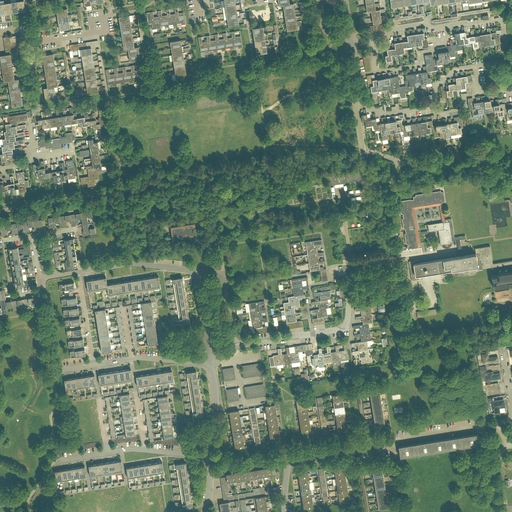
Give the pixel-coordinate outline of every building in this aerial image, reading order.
[(10,0),(10,2),(12,13),(19,12),(17,1),(16,0),(10,0)] [(17,1),(19,12),(25,11),(23,0),(17,1)] [(6,14),(12,13),(10,2),(4,3),(6,14)] [(284,11),(294,10),(293,3),(290,4),(283,5),(284,11)] [(226,13),(237,11),(236,5),(225,7),(226,13)] [(178,7),(174,8),(175,14),(177,25),(177,23),(181,23),(181,25),(186,24),(184,12),(179,13),(178,7)] [(57,17),(68,15),(67,8),(56,10),(57,17)] [(166,9),(167,15),(169,27),(169,25),(173,24),(173,26),(177,25),(175,14),(170,14),(169,9),(166,9)] [(161,10),(158,11),(159,16),(161,28),(161,26),(164,25),(165,27),(169,27),(167,15),(162,16),(161,10)] [(285,18),(296,16),(294,10),(284,11),(285,18)] [(156,27),(156,29),(161,28),(159,16),(154,17),(153,11),(146,12),(147,18),(148,24),(151,23),(152,29),(152,27),(156,27)] [(227,19),(238,18),(237,11),(226,13),(227,19)] [(68,15),(57,17),(58,23),(69,21),(69,18),(72,18),(71,14),(68,15)] [(120,23),(130,22),(129,15),(119,17),(120,23)] [(297,23),(297,22),(296,16),(285,18),(286,24),(297,23)] [(380,16),(372,17),(373,24),(381,22),(381,18),(382,18),(382,16),(380,16)] [(238,18),(227,19),(228,26),(239,24),(238,18)] [(69,21),(58,23),(59,30),(70,28),(69,21)] [(121,30),(131,28),(130,22),(120,23),(121,30)] [(297,23),(286,24),(287,31),(298,29),(297,26),(301,25),(301,22),(297,22),(297,23)] [(253,35),(264,33),(263,27),(252,28),(253,35)] [(457,33),(454,33),(454,37),(455,39),(458,39),(458,44),(456,44),(457,50),(462,49),(461,44),(464,43),(463,38),(460,38),(459,32),(459,31),(459,27),(456,28),(457,31),(456,31),(457,33)] [(462,32),(459,32),(460,38),(463,38),(464,43),(469,43),(469,42),(469,36),(468,36),(468,37),(466,37),(465,33),(465,32),(465,30),(464,27),(461,27),(462,30),(462,32)] [(122,36),(132,35),(131,28),(121,30),(122,36)] [(419,39),(416,40),(417,45),(422,45),(422,44),(422,42),(422,39),(424,39),(423,33),(420,33),(420,31),(420,28),(417,28),(418,32),(418,33),(418,34),(419,39)] [(488,33),(485,34),(486,40),(488,39),(489,45),(495,44),(494,38),(491,39),(490,33),(490,31),(489,28),(487,28),(487,32),(488,33)] [(482,34),(479,35),(480,40),(483,40),(484,46),(489,45),(488,39),(486,40),(485,34),(484,32),(484,29),(481,29),(482,33),(482,34)] [(234,31),(231,32),(232,37),(234,49),(234,47),(238,46),(238,48),(243,48),(241,36),(235,37),(234,31)] [(471,36),(469,36),(469,42),(472,42),(473,48),(478,47),(477,41),(475,41),(474,36),(474,34),(473,31),(471,31),(471,34),(471,36)] [(496,32),(490,33),(491,39),(494,38),(495,44),(497,44),(498,49),(504,48),(503,42),(500,43),(499,37),(499,34),(496,35),(496,34),(496,32)] [(232,37),(227,38),(226,33),(223,33),(224,39),(226,50),(226,48),(229,48),(230,50),(234,49),(232,37)] [(254,41),(265,40),(264,33),(253,35),(254,41)] [(218,34),(215,34),(215,40),(216,40),(217,52),(218,52),(217,50),(221,49),(221,51),(226,50),(224,39),(219,39),(218,34)] [(123,43),(134,41),(132,35),(122,36),(123,43)] [(209,35),(206,36),(207,41),(209,53),(209,51),(213,50),(213,52),(217,52),(216,40),(215,40),(210,41),(209,35)] [(477,35),(474,36),(475,41),(477,41),(478,47),(484,46),(483,40),(480,40),(479,35),(477,35)] [(204,52),(205,54),(209,53),(207,41),(202,42),(201,36),(198,37),(201,54),(201,52),(204,52)] [(393,49),(392,49),(393,55),(399,54),(398,48),(401,48),(400,42),(397,42),(396,41),(396,37),(393,38),(394,39),(394,41),(394,43),(395,49),(393,49)] [(401,48),(398,48),(399,54),(404,53),(403,47),(406,47),(405,41),(402,42),(402,40),(401,37),(399,37),(399,40),(400,42),(401,48)] [(171,48),(182,46),(181,40),(170,42),(171,48)] [(255,48),(266,46),(265,40),(254,41),(255,48)] [(449,51),(448,51),(449,57),(455,56),(455,57),(458,57),(457,50),(456,44),(453,45),(452,40),(449,40),(450,45),(451,51),(449,51)] [(135,47),(134,41),(123,43),(124,49),(128,49),(128,48),(135,47)] [(388,55),(385,56),(386,62),(392,61),(391,57),(391,55),(393,55),(392,49),(390,49),(389,44),(386,45),(387,50),(388,55)] [(172,54),(183,53),(182,46),(171,48),(172,54)] [(266,46),(255,48),(256,54),(267,53),(266,46)] [(444,58),(441,58),(442,64),(448,63),(447,57),(449,57),(448,51),(446,51),(445,50),(445,46),(442,47),(443,50),(443,52),(444,58)] [(82,56),(92,54),(91,47),(90,48),(87,48),(85,49),(82,49),(81,49),(82,56)] [(140,53),(138,47),(135,47),(128,48),(128,49),(129,55),(140,53)] [(436,59),(437,65),(442,64),(441,58),(444,58),(443,52),(440,52),(440,51),(439,47),(437,48),(437,51),(438,53),(437,53),(438,58),(436,59)] [(140,53),(129,55),(130,61),(141,60),(140,56),(142,55),(142,53),(140,53)] [(173,61),(184,59),(183,53),(172,54),(173,61)] [(0,56),(1,62),(12,60),(11,54),(6,55),(0,55),(0,56)] [(43,62),(54,60),(53,54),(42,55),(43,62)] [(83,62),(93,60),(92,54),(82,56),(83,62)] [(431,65),(428,65),(428,66),(429,71),(435,70),(434,65),(437,65),(436,59),(435,59),(433,59),(432,54),(429,54),(430,57),(430,60),(431,63),(431,65)] [(174,67),(185,66),(184,59),(173,61),(174,67)] [(2,69),(13,67),(12,60),(1,62),(2,69)] [(44,68),(55,67),(54,60),(43,62),(44,68)] [(84,69),(94,67),(93,60),(83,62),(84,69)] [(131,71),(133,83),(134,83),(134,84),(137,83),(137,82),(142,81),(140,70),(134,71),(134,65),(130,66),(131,71)] [(123,72),(125,84),(125,82),(129,81),(129,83),(133,83),(131,71),(126,72),(125,66),(122,67),(123,72)] [(175,74),(186,72),(185,66),(174,67),(175,74)] [(421,72),(422,78),(425,77),(426,83),(431,82),(430,76),(428,77),(427,72),(429,71),(428,66),(426,66),(423,66),(424,71),(421,72)] [(3,75),(14,73),(13,67),(2,69),(3,75)] [(45,75),(56,73),(55,67),(44,68),(45,75)] [(85,75),(95,73),(94,67),(84,69),(85,75)] [(416,73),(417,79),(419,78),(420,84),(426,83),(425,77),(422,78),(421,72),(421,70),(420,67),(418,67),(418,71),(419,72),(416,73)] [(115,74),(117,85),(117,83),(120,83),(121,85),(125,84),(123,72),(118,73),(117,68),(114,68),(115,74)] [(416,73),(415,71),(415,68),(412,68),(413,72),(413,73),(410,74),(411,80),(414,79),(415,85),(420,84),(419,78),(417,79),(416,73)] [(112,84),(112,86),(117,85),(115,74),(110,75),(109,69),(106,70),(108,87),(109,87),(108,85),(112,84)] [(408,74),(405,75),(406,80),(408,80),(409,85),(407,86),(408,91),(413,91),(412,85),(415,85),(414,79),(411,80),(410,74),(410,72),(409,69),(407,69),(407,72),(408,74)] [(467,82),(470,81),(472,81),(472,78),(467,79),(466,76),(463,76),(463,71),(460,72),(461,77),(462,82),(459,83),(460,89),(466,88),(465,88),(465,85),(465,82),(467,82)] [(186,72),(175,74),(176,80),(187,78),(186,72)] [(390,83),(387,83),(388,89),(390,89),(391,94),(396,93),(397,93),(396,87),(393,88),(392,83),(395,82),(394,76),(391,77),(391,75),(390,72),(388,72),(388,76),(389,77),(390,83)] [(15,80),(15,79),(14,73),(3,75),(4,81),(8,81),(15,80)] [(46,81),(57,79),(56,73),(45,75),(46,81)] [(86,81),(96,80),(95,73),(85,75),(86,81)] [(379,84),(376,85),(377,91),(382,90),(381,84),(384,84),(383,78),(383,76),(380,77),(380,73),(377,74),(378,77),(378,79),(379,84)] [(384,84),(381,84),(382,90),(388,89),(387,83),(390,83),(389,77),(386,78),(385,76),(385,73),(382,73),(383,76),(383,78),(384,84)] [(395,82),(392,83),(393,88),(396,87),(397,93),(399,92),(400,96),(400,98),(406,97),(405,92),(407,91),(408,91),(407,86),(409,85),(408,80),(406,80),(404,80),(405,86),(399,87),(397,76),(394,76),(395,82)] [(456,89),(460,89),(459,83),(462,82),(461,77),(458,77),(455,78),(456,83),(454,84),(454,83),(453,83),(454,90),(454,89),(452,90),(453,95),(457,94),(456,89)] [(9,87),(20,85),(18,79),(15,79),(15,80),(8,81),(9,87)] [(47,87),(54,86),(58,86),(57,79),(46,81),(47,87)] [(373,85),(370,86),(371,92),(377,91),(376,85),(379,84),(378,79),(372,80),(373,83),(373,85)] [(453,83),(451,84),(450,79),(447,79),(448,84),(448,85),(449,90),(446,90),(447,96),(453,95),(452,90),(454,89),(454,90),(453,83)] [(87,88),(97,86),(96,80),(86,81),(87,88)] [(10,94),(21,92),(20,85),(9,87),(10,94)] [(445,97),(447,96),(446,90),(449,90),(448,85),(445,85),(446,90),(443,91),(443,85),(440,86),(442,97),(439,97),(440,103),(445,102),(445,97)] [(45,95),(55,93),(54,86),(47,87),(43,88),(45,95)] [(99,93),(97,86),(87,88),(88,94),(99,93)] [(11,100),(22,98),(21,92),(10,94),(11,100)] [(55,93),(45,95),(46,101),(56,99),(55,93)] [(489,112),(494,111),(493,105),(491,106),(490,100),(489,100),(489,98),(489,95),(486,95),(487,100),(484,101),(485,106),(488,106),(489,112)] [(485,106),(484,101),(483,96),(481,96),(482,101),(479,102),(480,107),(482,107),(483,113),(489,112),(488,106),(485,106)] [(191,104),(195,130),(195,131),(196,131),(196,132),(197,132),(209,130),(212,152),(213,152),(213,153),(214,153),(215,153),(255,147),(256,146),(256,145),(252,119),(252,118),(251,118),(251,117),(250,117),(227,121),(225,110),(226,110),(224,99),(224,98),(223,98),(223,97),(222,97),(193,102),(192,102),(191,103),(191,104)] [(480,107),(479,102),(478,97),(475,97),(476,102),(473,103),(473,100),(468,101),(469,109),(471,109),(472,114),(473,114),(473,117),(478,117),(478,114),(483,113),(482,107),(480,107)] [(22,98),(11,100),(12,106),(23,105),(22,98)] [(499,110),(499,104),(498,99),(495,99),(496,104),(494,105),(493,105),(494,111),(497,110),(498,116),(503,115),(502,109),(499,110)] [(509,114),(508,108),(505,109),(504,103),(499,104),(499,110),(502,109),(503,115),(506,115),(507,120),(511,119),(511,118),(511,113),(509,114)] [(78,122),(77,118),(74,118),(73,113),(72,107),(69,107),(71,115),(66,115),(67,120),(70,119),(71,123),(78,122)] [(66,115),(65,108),(62,109),(63,116),(59,116),(60,121),(63,120),(64,125),(71,123),(70,119),(67,120),(66,115)] [(59,116),(58,109),(55,110),(56,117),(52,117),(53,122),(56,122),(57,126),(64,125),(63,120),(60,121),(59,116)] [(100,123),(101,127),(108,126),(105,109),(98,110),(100,119),(96,119),(96,124),(100,123)] [(371,125),(370,119),(368,120),(367,114),(366,109),(363,110),(364,114),(361,115),(362,121),(365,121),(365,126),(371,125)] [(52,117),(51,110),(48,111),(49,118),(45,119),(46,123),(49,123),(50,127),(57,126),(56,122),(53,122),(52,117)] [(89,125),(89,120),(85,121),(84,114),(83,110),(81,110),(82,117),(77,118),(78,122),(81,122),(82,125),(82,126),(89,125)] [(45,119),(44,112),(41,112),(42,119),(38,120),(38,124),(36,125),(37,131),(39,130),(43,130),(43,128),(50,127),(49,123),(46,123),(45,119)] [(93,124),(93,129),(101,127),(100,123),(96,124),(96,119),(95,112),(92,113),(92,115),(88,116),(87,113),(84,114),(85,121),(89,120),(89,125),(93,124)] [(18,126),(18,125),(18,121),(20,121),(28,120),(27,113),(7,116),(8,123),(8,124),(11,123),(11,127),(18,126)] [(372,114),(373,119),(370,119),(371,125),(374,124),(375,130),(380,129),(379,123),(379,124),(377,124),(376,118),(375,113),(372,114)] [(391,127),(390,121),(390,120),(389,116),(387,117),(387,120),(387,122),(385,122),(385,128),(388,128),(389,133),(395,133),(394,127),(391,127)] [(396,126),(395,121),(395,119),(395,116),(392,116),(393,121),(390,121),(391,127),(394,127),(395,133),(400,132),(399,126),(396,126)] [(427,127),(426,121),(425,116),(423,116),(424,122),(421,122),(422,128),(424,127),(425,133),(431,132),(430,127),(427,127)] [(454,121),(454,122),(452,123),(453,129),(455,128),(456,134),(462,133),(461,128),(463,127),(461,116),(453,117),(454,121)] [(385,128),(385,122),(384,117),(381,118),(382,123),(379,123),(380,129),(383,129),(383,134),(381,134),(382,140),(387,139),(387,134),(389,133),(388,128),(385,128)] [(422,128),(421,122),(420,117),(417,117),(418,122),(415,123),(416,129),(419,128),(420,134),(425,133),(424,127),(422,128)] [(416,129),(415,123),(414,118),(412,118),(413,123),(410,124),(411,130),(413,129),(414,135),(420,134),(419,128),(416,129)] [(453,129),(452,123),(451,123),(451,118),(448,118),(449,123),(446,124),(447,129),(450,129),(451,135),(456,134),(455,128),(453,129)] [(411,130),(410,124),(409,119),(406,119),(407,124),(404,125),(405,131),(408,130),(409,136),(414,135),(413,129),(411,130)] [(441,130),(440,124),(440,119),(437,120),(438,123),(438,125),(435,125),(436,131),(439,131),(440,136),(445,136),(444,130),(441,130)] [(447,129),(446,124),(446,122),(445,119),(443,119),(443,122),(444,124),(440,124),(441,130),(444,130),(445,136),(451,135),(450,129),(447,129)] [(405,131),(404,125),(402,125),(401,120),(395,121),(396,126),(399,126),(400,132),(402,131),(403,137),(409,136),(408,130),(405,131)] [(436,131),(435,125),(433,126),(432,120),(426,121),(427,127),(430,127),(431,132),(433,132),(434,137),(440,136),(439,131),(436,131)] [(25,124),(18,125),(18,126),(11,127),(11,123),(8,124),(8,123),(5,124),(6,131),(7,131),(9,131),(10,134),(17,133),(16,129),(26,127),(25,124)] [(24,132),(17,133),(10,134),(9,131),(7,131),(6,131),(4,131),(5,138),(8,138),(9,141),(16,140),(15,136),(24,135),(24,132)] [(5,138),(3,139),(4,146),(7,145),(7,149),(15,148),(14,144),(24,143),(23,139),(16,140),(9,141),(8,138),(5,138)] [(94,149),(99,149),(98,141),(93,142),(93,138),(88,139),(89,144),(82,145),(82,148),(89,147),(89,146),(94,146),(94,149)] [(21,147),(15,148),(7,149),(7,145),(4,146),(2,146),(3,153),(6,153),(6,156),(13,155),(13,151),(22,150),(21,147)] [(95,156),(100,156),(99,149),(94,149),(94,146),(89,146),(89,147),(90,149),(79,151),(80,155),(90,154),(90,153),(95,153),(95,156)] [(20,154),(13,155),(6,156),(6,153),(3,153),(0,154),(2,160),(1,160),(1,165),(12,163),(12,159),(21,157),(20,154)] [(101,163),(100,156),(95,156),(95,153),(90,153),(90,154),(91,158),(84,159),(84,162),(91,161),(96,160),(97,163),(101,163)] [(64,167),(63,168),(63,169),(63,170),(63,174),(67,174),(68,179),(75,178),(73,164),(72,159),(67,160),(65,160),(66,161),(66,162),(66,166),(67,166),(67,169),(65,169),(64,167)] [(49,177),(49,172),(45,172),(43,160),(40,161),(41,168),(37,168),(37,164),(32,164),(34,173),(38,172),(39,178),(49,177)] [(102,170),(101,163),(97,163),(96,160),(91,161),(92,165),(85,166),(86,169),(87,169),(87,168),(97,167),(98,171),(102,170)] [(63,170),(63,169),(63,168),(62,162),(59,163),(60,170),(56,171),(56,175),(60,175),(61,180),(68,179),(67,174),(63,174),(63,170)] [(56,171),(55,164),(52,164),(53,171),(49,172),(49,177),(53,176),(54,181),(61,180),(60,175),(56,175),(56,171)] [(99,177),(98,171),(97,167),(87,168),(87,169),(88,176),(80,177),(81,184),(87,183),(88,186),(95,185),(94,178),(99,177)] [(18,188),(19,192),(26,191),(25,186),(29,186),(28,180),(24,180),(23,171),(16,172),(17,180),(18,180),(18,182),(14,183),(15,188),(18,188)] [(328,185),(330,185),(363,179),(361,171),(328,176),(328,177),(327,177),(328,185)] [(14,183),(13,176),(10,176),(11,183),(7,184),(7,189),(11,189),(12,194),(19,192),(18,188),(15,188),(14,183)] [(435,191),(437,203),(445,201),(443,191),(440,192),(439,190),(435,191)] [(429,204),(437,203),(435,191),(431,192),(431,193),(428,194),(429,204)] [(429,204),(428,194),(425,194),(425,193),(420,194),(422,205),(429,204)] [(414,206),(422,205),(420,194),(416,194),(416,196),(413,196),(413,200),(414,206)] [(400,209),(412,207),(410,199),(400,201),(401,204),(399,204),(400,209)] [(403,216),(413,214),(412,207),(400,209),(401,213),(402,213),(403,216)] [(82,225),(88,224),(90,224),(90,221),(88,221),(87,217),(92,216),(92,211),(81,213),(81,218),(82,225)] [(76,219),(81,218),(81,213),(70,215),(70,220),(71,224),(78,223),(77,222),(76,219)] [(402,224),(414,222),(413,214),(403,216),(403,219),(402,219),(402,224)] [(65,221),(70,220),(70,215),(59,216),(59,221),(59,222),(60,226),(67,225),(66,223),(65,221)] [(54,222),(59,222),(59,221),(59,216),(48,218),(49,228),(56,227),(55,225),(54,222)] [(511,260),(492,263),(489,245),(475,248),(476,253),(462,255),(459,239),(465,238),(465,235),(455,236),(454,236),(451,219),(450,218),(445,219),(446,221),(427,224),(428,231),(438,229),(441,243),(446,243),(446,241),(456,239),(459,256),(420,262),(419,259),(408,261),(412,280),(419,279),(419,275),(454,269),(454,273),(455,276),(454,276),(462,275),(462,276),(475,274),(474,273),(476,273),(475,272),(475,269),(503,265),(503,264),(505,264),(511,263),(511,270),(499,273),(499,274),(492,276),(493,288),(508,286),(507,283),(511,282),(511,260)] [(28,227),(28,226),(34,226),(34,228),(33,230),(33,231),(40,229),(39,224),(42,224),(42,220),(39,221),(39,220),(27,221),(28,227)] [(29,231),(28,226),(28,227),(27,221),(17,223),(17,228),(18,228),(23,227),(23,230),(22,232),(29,231)] [(405,231),(415,229),(414,222),(402,224),(403,228),(405,228),(405,231)] [(18,233),(18,228),(17,228),(17,223),(6,225),(6,230),(7,230),(12,229),(12,232),(11,234),(18,233)] [(172,239),(197,235),(195,223),(170,226),(172,239)] [(88,224),(82,225),(84,235),(95,233),(94,228),(89,229),(88,224)] [(404,234),(405,239),(416,237),(415,229),(405,231),(406,234),(404,234)] [(408,246),(418,244),(416,237),(405,239),(406,243),(407,243),(408,246)] [(317,253),(316,247),(320,247),(322,247),(321,239),(306,242),(308,254),(317,253)] [(319,261),(318,256),(321,255),(324,255),(323,252),(317,253),(308,254),(309,263),(319,261)] [(321,275),(327,274),(326,268),(323,269),(323,267),(320,267),(319,264),(323,263),(325,263),(324,260),(319,261),(309,263),(310,271),(320,270),(321,275)] [(152,277),(154,290),(160,289),(160,288),(158,276),(152,277)] [(107,285),(107,284),(106,277),(99,278),(101,291),(107,290),(108,290),(107,285)] [(147,291),(154,290),(152,277),(145,278),(147,291)] [(174,286),(183,285),(182,277),(172,279),(174,286)] [(302,286),(301,281),(305,280),(307,280),(307,277),(291,279),(293,288),(302,286)] [(95,292),(101,291),(99,278),(93,279),(95,292)] [(141,292),(147,291),(145,278),(139,279),(141,292)] [(88,293),(95,292),(93,279),(86,280),(88,293)] [(134,293),(141,292),(139,279),(132,280),(134,293)] [(128,294),(134,293),(132,280),(126,281),(128,294)] [(122,295),(128,294),(126,281),(120,282),(122,295)] [(74,282),(59,284),(60,290),(60,291),(75,288),(74,282)] [(115,296),(122,295),(120,282),(113,283),(115,296)] [(109,297),(115,296),(113,283),(107,284),(107,285),(108,290),(107,290),(109,297)] [(175,294),(185,292),(183,285),(174,286),(175,294)] [(294,296),(304,295),(304,294),(303,289),(306,288),(309,288),(308,285),(302,286),(293,288),(294,296)] [(327,299),(330,299),(329,290),(313,293),(314,296),(316,295),(320,294),(320,300),(327,299)] [(176,301),(186,300),(185,292),(175,294),(176,301)] [(289,305),(299,304),(299,303),(298,298),(302,297),(302,298),(304,297),(304,295),(294,296),(288,297),(289,302),(283,303),(284,306),(289,305)] [(41,306),(39,296),(28,298),(29,303),(32,303),(32,308),(41,306)] [(77,303),(76,297),(61,299),(62,306),(71,304),(74,304),(77,303)] [(30,308),(29,303),(28,298),(17,300),(18,305),(23,304),(24,309),(23,309),(30,308)] [(329,308),(327,299),(320,300),(312,301),(312,304),(314,304),(318,303),(319,309),(326,308),(329,308)] [(19,310),(18,305),(17,300),(6,302),(7,307),(12,306),(13,310),(12,311),(19,310)] [(177,309),(187,307),(186,300),(176,301),(177,309)] [(142,307),(139,307),(140,310),(142,309),(152,307),(151,301),(141,303),(142,307)] [(264,301),(248,303),(250,312),(259,310),(261,310),(260,305),(259,306),(259,304),(262,304),(264,304),(264,301)] [(298,307),(300,306),(299,304),(289,305),(284,306),(285,314),(295,313),(294,307),(297,307),(298,307)] [(362,316),(371,314),(370,306),(355,308),(354,308),(355,311),(357,311),(361,310),(362,316)] [(79,314),(78,307),(63,310),(64,316),(72,315),(76,314),(79,314)] [(143,313),(140,313),(141,316),(143,315),(153,313),(152,307),(142,309),(143,313)] [(178,316),(188,314),(187,307),(177,309),(178,316)] [(327,316),(326,308),(319,309),(310,310),(311,313),(313,313),(317,312),(317,318),(318,318),(321,317),(324,317),(327,316)] [(265,309),(261,310),(259,310),(250,312),(251,320),(261,318),(262,318),(261,314),(260,314),(260,313),(263,312),(264,312),(266,312),(265,309)] [(435,309),(416,312),(417,317),(436,314),(435,309)] [(290,322),(293,322),(296,321),(299,321),(302,320),(296,321),(295,315),(299,315),(301,315),(301,312),(295,313),(285,314),(286,323),(287,323),(290,322)] [(154,319),(153,313),(143,315),(144,319),(141,319),(142,321),(144,321),(154,319)] [(188,314),(178,316),(180,324),(189,322),(188,314)] [(368,323),(373,323),(371,314),(362,316),(356,317),(356,319),(358,319),(362,318),(363,324),(368,323)] [(265,326),(268,326),(268,325),(262,326),(261,321),(265,320),(265,321),(267,320),(267,317),(262,318),(261,318),(251,320),(253,328),(256,328),(259,327),(262,327),(265,326)] [(80,324),(79,318),(65,320),(66,326),(74,325),(78,324),(80,324)] [(142,325),(143,327),(145,327),(155,325),(154,319),(144,321),(145,325),(142,325)] [(370,332),(368,323),(363,324),(353,326),(353,328),(355,328),(359,327),(360,333),(370,332)] [(143,331),(143,333),(146,333),(156,331),(155,325),(145,327),(146,331),(143,331)] [(81,328),(66,330),(67,337),(76,335),(79,335),(82,334),(81,328)] [(144,337),(144,339),(147,339),(157,337),(156,331),(146,333),(147,337),(144,337)] [(366,341),(370,340),(371,340),(370,332),(360,333),(354,334),(354,337),(357,337),(357,336),(360,336),(361,341),(366,341)] [(145,345),(158,343),(157,337),(147,339),(148,342),(145,343),(145,345)] [(77,346),(81,345),(84,345),(83,338),(68,341),(69,347),(77,346)] [(353,345),(357,345),(358,350),(368,349),(367,346),(370,345),(371,344),(370,340),(366,341),(361,341),(351,343),(351,346),(353,346),(353,345)] [(338,351),(340,361),(348,359),(347,350),(346,344),(343,344),(343,346),(344,350),(339,351),(338,351)] [(298,352),(301,351),(300,345),(294,346),(294,348),(295,348),(295,352),(290,353),(289,353),(291,363),(299,361),(298,352)] [(338,351),(339,351),(338,345),(335,345),(335,348),(336,351),(330,352),(332,362),(340,361),(338,351)] [(330,352),(329,346),(326,347),(327,349),(327,353),(322,353),(322,354),(323,363),(332,362),(330,352)] [(289,353),(290,353),(289,347),(286,347),(286,350),(287,353),(281,354),(283,364),(289,363),(289,366),(292,366),(291,363),(289,353)] [(281,354),(280,348),(277,349),(278,351),(279,355),(273,356),(269,357),(270,366),(274,365),(283,364),(281,354)] [(314,358),(311,358),(313,365),(318,364),(318,365),(318,366),(319,367),(324,366),(323,363),(322,354),(322,353),(321,348),(318,348),(318,350),(319,350),(319,354),(313,355),(314,358)] [(70,351),(71,357),(85,355),(84,349),(70,351)] [(358,350),(352,351),(353,354),(355,354),(358,353),(359,359),(361,359),(361,363),(371,361),(370,357),(369,357),(368,349),(358,350)] [(483,364),(497,362),(497,357),(489,358),(488,354),(481,355),(483,364)] [(124,370),(126,382),(133,381),(131,369),(124,370)] [(120,383),(126,382),(124,370),(118,371),(120,383)] [(167,381),(171,381),(171,383),(174,383),(173,377),(172,370),(166,371),(167,381)] [(113,384),(120,383),(118,371),(111,372),(113,384)] [(168,384),(167,381),(166,371),(160,372),(161,382),(162,382),(165,382),(166,384),(168,384)] [(187,380),(197,378),(196,371),(186,372),(187,380)] [(107,385),(113,384),(111,372),(105,373),(107,385)] [(162,385),(162,382),(161,382),(160,372),(154,373),(155,383),(156,383),(159,383),(160,385),(162,385)] [(100,386),(107,385),(105,373),(98,374),(100,386)] [(156,386),(156,383),(155,383),(154,373),(148,374),(149,384),(150,384),(153,384),(154,386),(156,386)] [(500,379),(499,374),(493,375),(492,373),(487,374),(487,376),(485,376),(486,382),(500,379)] [(150,387),(150,384),(149,384),(148,374),(142,375),(144,385),(147,385),(148,387),(150,387)] [(90,386),(93,385),(94,388),(96,387),(94,375),(88,376),(90,386)] [(144,388),(144,385),(142,375),(136,376),(137,386),(141,386),(142,388),(144,388)] [(90,388),(90,386),(88,376),(82,377),(84,387),(87,386),(88,389),(90,388)] [(84,389),(84,387),(82,377),(76,378),(78,388),(82,387),(82,390),(84,389)] [(78,390),(78,388),(76,378),(70,379),(72,389),(76,388),(76,391),(78,390)] [(189,387),(198,386),(197,378),(187,380),(189,387)] [(72,391),(72,389),(70,379),(64,380),(66,390),(70,389),(70,392),(72,391)] [(190,395),(200,393),(198,386),(189,387),(190,395)] [(117,399),(118,401),(120,401),(130,399),(129,393),(119,395),(120,399),(117,399)] [(191,402),(201,401),(200,393),(190,395),(191,402)] [(155,402),(156,404),(158,403),(168,402),(167,395),(157,397),(158,401),(155,402)] [(493,402),(490,402),(492,410),(494,410),(495,415),(500,414),(499,409),(505,408),(503,397),(493,399),(493,402)] [(118,405),(119,407),(121,407),(131,405),(130,399),(120,401),(121,405),(118,405)] [(192,410),(202,408),(201,401),(191,402),(192,410)] [(156,407),(157,410),(159,409),(169,407),(168,402),(158,403),(159,407),(156,407)] [(266,412),(276,411),(274,404),(265,406),(266,410),(263,410),(263,413),(266,412)] [(119,411),(120,413),(122,413),(132,411),(131,405),(121,407),(122,411),(119,411)] [(157,413),(158,416),(160,415),(170,413),(169,407),(159,409),(160,413),(157,413)] [(202,408),(192,410),(193,417),(203,416),(202,408)] [(120,417),(121,419),(123,419),(133,417),(132,411),(122,413),(123,417),(120,417)] [(158,419),(159,422),(161,421),(171,419),(170,413),(160,415),(161,419),(158,419)] [(121,423),(122,425),(124,425),(134,423),(133,417),(123,419),(124,422),(121,423)] [(300,425),(310,424),(309,420),(312,420),(311,417),(309,417),(309,418),(299,419),(300,425)] [(159,425),(160,427),(162,427),(172,425),(171,419),(161,421),(162,425),(159,425)] [(122,429),(122,431),(125,431),(135,429),(134,423),(124,425),(125,428),(122,429)] [(160,431),(161,433),(163,433),(173,431),(172,425),(162,427),(163,431),(160,431)] [(123,437),(136,435),(135,429),(125,431),(126,434),(123,435),(123,437)] [(161,439),(174,437),(173,431),(163,433),(164,437),(161,437),(161,439)] [(462,436),(463,447),(479,444),(478,434),(462,436)] [(448,449),(463,447),(462,436),(446,439),(448,449)] [(432,452),(448,449),(446,439),(430,441),(432,452)] [(416,454),(432,452),(430,441),(414,444),(416,454)] [(400,457),(416,454),(414,444),(398,446),(400,457)] [(123,473),(121,460),(114,461),(116,474),(123,473)] [(114,461),(108,462),(110,475),(116,474),(114,461)] [(335,472),(344,471),(343,465),(342,461),(335,462),(336,466),(334,466),(335,472)] [(103,476),(110,475),(108,462),(102,464),(103,476)] [(164,474),(162,462),(156,463),(158,473),(161,472),(162,475),(164,474)] [(176,464),(177,472),(187,470),(186,462),(176,464)] [(158,473),(156,463),(150,464),(152,474),(155,473),(156,476),(158,475),(158,473)] [(102,464),(95,465),(97,477),(103,476),(102,464)] [(152,474),(150,464),(144,465),(146,475),(150,474),(150,477),(152,476),(152,474)] [(90,478),(97,477),(95,465),(88,466),(90,478)] [(146,475),(144,465),(138,466),(140,475),(144,475),(144,478),(146,477),(146,475)] [(87,479),(85,466),(78,467),(80,477),(84,476),(84,479),(87,479)] [(140,475),(138,466),(132,467),(134,476),(138,476),(138,479),(140,478),(140,475)] [(275,466),(268,467),(270,475),(276,474),(276,476),(280,476),(279,471),(276,472),(275,466)] [(78,480),(81,480),(80,477),(78,467),(72,468),(74,478),(78,477),(78,480)] [(132,479),(134,479),(134,476),(132,467),(126,468),(128,477),(132,477),(132,479)] [(72,481),(75,481),(74,478),(72,468),(67,469),(68,479),(72,478),(72,481)] [(68,479),(67,469),(61,470),(62,480),(66,479),(66,482),(69,482),(68,479)] [(61,483),(63,483),(62,480),(61,470),(54,471),(56,481),(60,480),(61,483)] [(187,470),(177,472),(178,479),(188,477),(187,470)] [(374,479),(383,477),(382,471),(373,472),(373,476),(372,476),(372,479),(374,479)] [(178,479),(179,486),(189,485),(188,477),(178,479)] [(181,494),(190,492),(189,485),(179,486),(181,494)] [(190,492),(181,494),(182,501),(192,500),(190,492)] [(378,503),(387,501),(386,495),(377,497),(377,500),(375,501),(376,503),(378,503)] [(193,507),(192,500),(182,501),(183,509),(193,507)]
